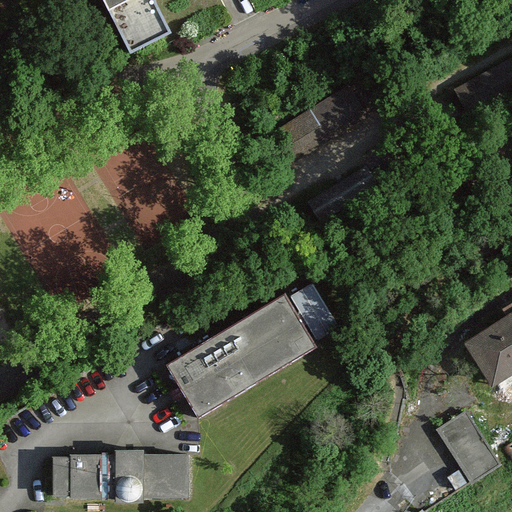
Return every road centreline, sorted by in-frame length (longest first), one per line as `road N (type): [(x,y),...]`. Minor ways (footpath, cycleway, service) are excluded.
road 1 (residential): [(0,377),(113,313),(247,216),(195,60),(293,0)]
road 2 (track): [(195,60),(0,178)]
road 3 (residential): [(376,511),(403,483),(435,363),(463,333)]
road 4 (residential): [(9,511),(21,501),(34,433),(133,390)]
